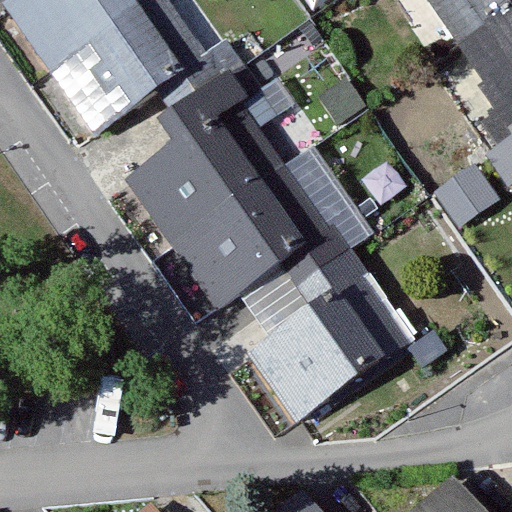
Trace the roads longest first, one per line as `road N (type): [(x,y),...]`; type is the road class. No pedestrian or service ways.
road 1 (residential): [(273,470),(0,84)]
road 2 (residential): [(0,490),(273,470)]
road 3 (residential): [(273,470),(511,442)]
